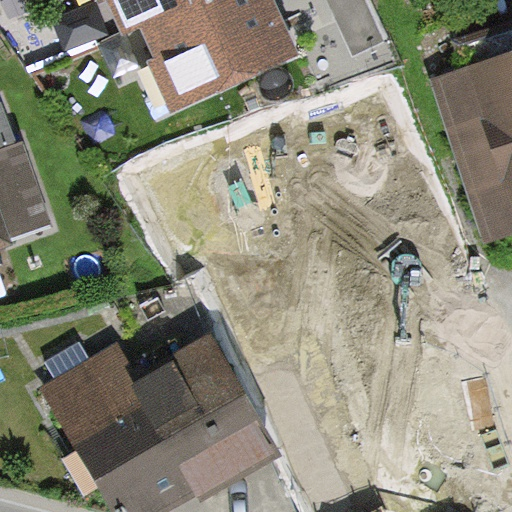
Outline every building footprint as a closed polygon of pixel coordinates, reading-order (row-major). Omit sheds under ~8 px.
[(114,0),(126,24),(145,15),(177,0),(114,0)] [(286,0),(177,0),(145,15),(161,49),(148,55),(176,112),(310,47),(286,0)] [(511,74),(453,93),(505,258),(511,256),(511,74)] [(407,81),(291,120),(328,227),(403,202),(412,228),(452,214),(407,81)] [(0,270),(68,247),(21,114),(0,121),(0,270)] [(289,374),(318,511),(352,511),(511,478),(511,394),(445,409),(422,300),(301,326),(310,369),(289,374)] [(63,389),(49,397),(115,511),(131,511),(190,478),(199,494),(272,453),(210,346),(149,381),(143,370),(134,376),(122,354),(96,369),(82,343),(48,363),(63,389)]
